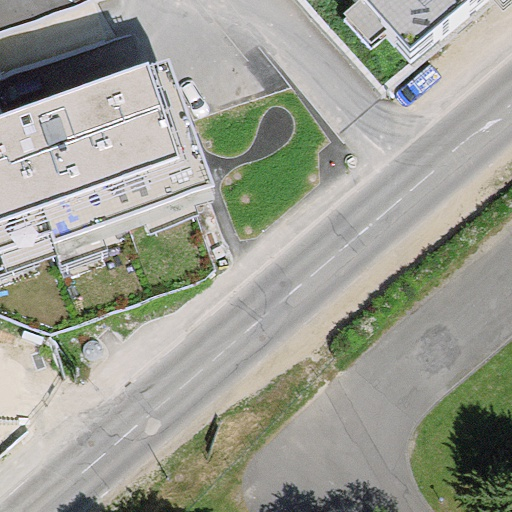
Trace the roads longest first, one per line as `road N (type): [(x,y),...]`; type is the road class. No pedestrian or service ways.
road 1 (tertiary): [(33,511),(511,102)]
road 2 (residential): [(511,298),(350,433)]
